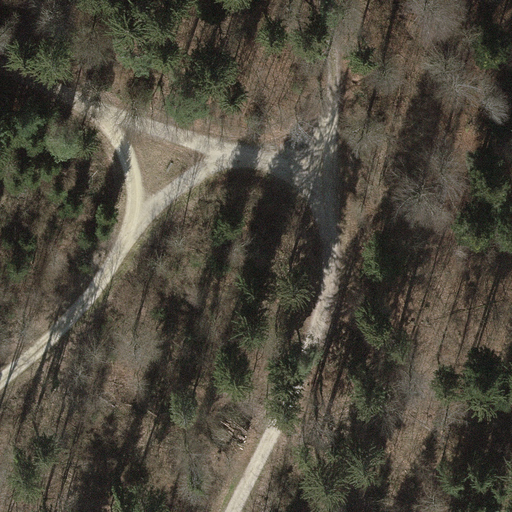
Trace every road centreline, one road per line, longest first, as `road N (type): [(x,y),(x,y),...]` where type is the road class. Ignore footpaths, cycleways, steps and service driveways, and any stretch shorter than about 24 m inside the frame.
road 1 (track): [(232,511),(300,377),(328,291),(323,167),(255,158)]
road 2 (track): [(134,228),(72,317),(0,382)]
road 3 (track): [(323,167),(332,70),(322,0)]
road 4 (track): [(255,158),(104,116)]
road 5 (track): [(255,158),(187,178),(134,228)]
road 6 (track): [(134,228),(133,167),(104,116)]
